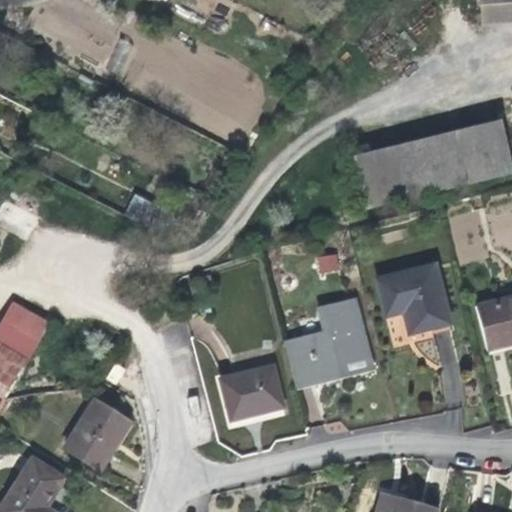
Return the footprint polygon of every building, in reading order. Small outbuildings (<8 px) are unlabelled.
[(511,0),(478,0),(480,26),(511,24),(511,0)] [(366,210),(511,172),(511,171),(499,120),(354,157),(366,210)] [(124,215),(162,235),(173,215),(133,195),(124,215)] [(333,269),(330,258),(315,261),(318,273),(333,269)] [(450,324),(435,265),(374,279),(384,317),(403,312),(408,334),(450,324)] [(196,306),(209,303),(202,277),(190,280),(196,306)] [(511,344),(511,297),(475,306),(486,351),(504,346),(503,341),(511,340),(511,345),(511,344)] [(0,396),(3,399),(26,362),(48,325),(12,304),(0,324),(0,396)] [(285,346),(295,386),(341,373),(339,366),(366,360),(352,304),(320,312),(327,336),(285,346)] [(339,366),(341,373),(368,367),(366,360),(339,366)] [(229,422),(283,407),(272,366),(218,379),(229,422)] [(109,447),(125,421),(94,401),(64,450),(98,471),(111,449),(109,447)] [(50,511),(45,509),(64,480),(31,458),(0,506),(0,511),(50,511)] [(438,511),(381,495),(376,511),(438,511)]
